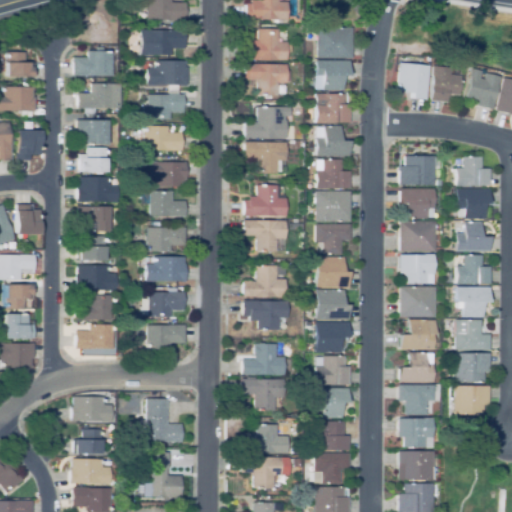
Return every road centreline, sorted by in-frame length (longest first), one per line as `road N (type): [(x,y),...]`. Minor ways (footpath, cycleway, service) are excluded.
road 1 (residential): [(383,0),(371,123),(369,511)]
road 2 (residential): [(210,0),(206,511)]
road 3 (residential): [(53,43),(52,382)]
road 4 (residential): [(0,415),(32,391),(86,375),(208,374)]
road 5 (residential): [(371,123),(511,145)]
